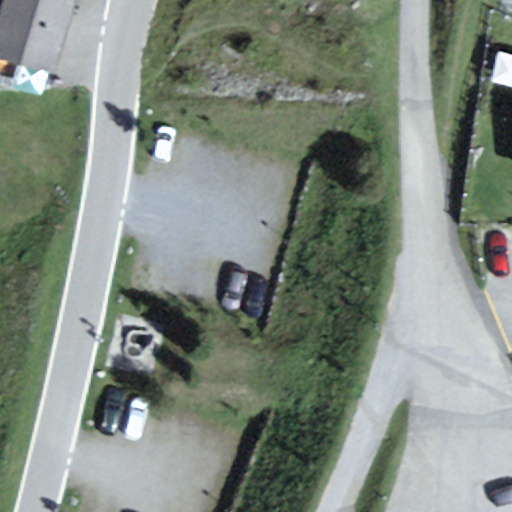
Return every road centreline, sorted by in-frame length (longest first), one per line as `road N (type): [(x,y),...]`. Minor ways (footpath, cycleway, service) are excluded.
road 1 (residential): [(331,511),(422,314),(419,0)]
road 2 (tertiary): [(34,511),(84,286),(131,0)]
